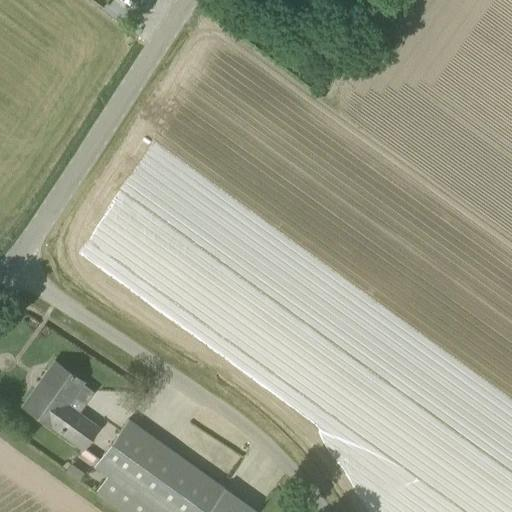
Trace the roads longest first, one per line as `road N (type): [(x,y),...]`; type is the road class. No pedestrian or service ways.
road 1 (unclassified): [(324,511),(298,473),(188,376),(9,266)]
road 2 (tertiary): [(9,266),(187,0)]
